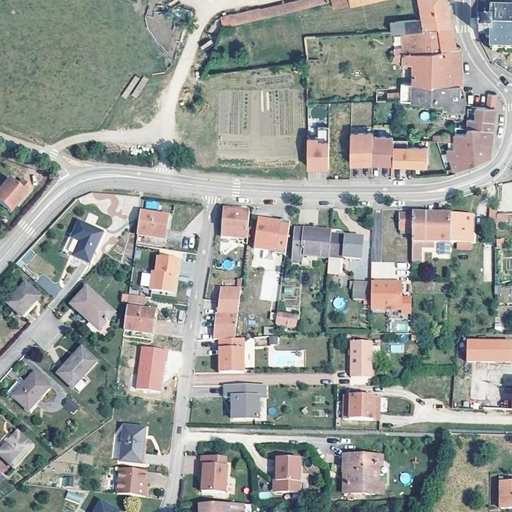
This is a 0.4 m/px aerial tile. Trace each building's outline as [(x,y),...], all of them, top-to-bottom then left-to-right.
[(292,0),(222,16),(223,24),(332,0),(292,0)] [(419,0),(422,19),(391,23),(393,32),(404,32),(452,25),(449,10),(447,0),(419,0)] [(486,23),(478,22),(478,34),(485,34),(485,37),(488,38),(490,38),(489,49),(492,49),(492,51),(494,50),(494,49),(504,49),(505,51),(507,51),(507,49),(511,49),(511,8),(508,8),(508,6),(506,6),(507,8),(495,8),(495,6),(493,6),(493,8),(491,7),(491,19),(487,19),(486,20),(486,23)] [(452,25),(404,32),(403,53),(456,48),(455,44),(454,37),(453,31),(452,25)] [(460,47),(456,48),(403,53),(391,54),(391,62),(399,61),(398,59),(403,59),(402,82),(459,86),(462,85),(461,66),(460,47)] [(401,92),(401,100),(442,103),(442,106),(444,108),(448,108),(448,110),(463,112),(464,96),(459,96),(459,92),(459,86),(402,82),(401,92)] [(388,100),(401,100),(401,92),(387,92),(388,100)] [(486,107),(495,108),(496,95),(488,94),(486,107)] [(486,107),(477,107),(476,118),(469,119),(469,128),(493,130),(494,120),(495,108),(486,107)] [(317,135),(317,137),(317,140),(328,140),(328,128),(317,128),(317,135)] [(460,172),(466,170),(464,167),(490,157),(492,141),(493,130),(469,128),(469,133),(456,133),(456,134),(455,140),(455,147),(447,147),(456,174),(460,172)] [(372,133),(350,132),(350,163),(372,162),(372,136),(372,133)] [(392,137),(372,136),(372,162),(392,162),(393,146),(392,137)] [(317,140),(317,137),(307,138),(307,167),(329,167),(328,140),(317,140)] [(423,147),(393,146),(392,162),(392,164),(410,165),(410,163),(423,164),(423,147)] [(11,175),(0,187),(0,198),(12,209),(32,184),(25,178),(20,183),(11,175)] [(250,229),(249,229),(250,211),(225,210),(224,236),(249,238),(250,229)] [(140,212),(137,235),(165,238),(167,216),(140,212)] [(422,242),(427,242),(428,213),(416,213),(401,213),(402,230),(414,230),(413,242),(422,242)] [(428,213),(427,242),(450,243),(451,214),(428,213)] [(451,214),(450,243),(472,243),(473,215),(451,214)] [(290,223),(259,219),(255,248),(266,250),(278,252),(286,253),(290,223)] [(79,222),(72,238),(74,239),(69,252),(74,254),(74,256),(89,263),(103,233),(79,222)] [(304,255),(329,257),(329,256),(331,235),(331,232),(313,231),(314,229),(297,227),(294,259),(303,259),(304,255)] [(331,235),(329,256),(329,257),(328,273),(338,274),(340,257),(362,259),(364,238),(331,235)] [(422,242),(413,242),(413,262),(422,262),(422,242)] [(30,249),(15,263),(21,269),(35,255),(30,249)] [(278,252),(266,250),(265,258),(277,260),(278,252)] [(180,260),(157,257),(155,272),(152,272),(151,275),(150,288),(149,290),(173,293),(175,280),(173,280),(174,275),(177,276),(180,260)] [(371,262),(371,278),(395,278),(395,262),(371,262)] [(140,286),(150,288),(151,275),(141,274),(140,286)] [(42,275),(36,284),(56,297),(62,287),(42,275)] [(372,283),(354,282),(354,290),(354,300),(372,300),(372,283)] [(7,303),(22,317),(40,297),(26,283),(7,303)] [(402,283),(372,283),(372,300),(371,309),(402,309),(402,314),(411,314),(412,294),(402,293),(402,283)] [(219,313),(218,313),(216,339),(221,338),(234,338),(236,324),(242,286),(221,287),(219,313)] [(70,305),(99,331),(115,313),(87,287),(70,305)] [(129,294),(128,303),(144,305),(145,297),(129,294)] [(127,308),(124,330),(152,333),(155,312),(127,308)] [(276,323),(291,325),(293,315),(277,312),(276,323)] [(246,337),(234,338),(221,338),(221,351),(246,350),(246,337)] [(277,337),(269,337),(270,345),(278,345),(277,337)] [(351,342),(351,378),(372,378),(372,342),(351,342)] [(511,362),(511,343),(466,343),(466,363),(511,362)] [(169,351),(144,347),(138,389),(162,392),(166,362),(168,362),(169,351)] [(58,375),(73,388),(97,362),(82,348),(58,375)] [(246,350),(221,351),(220,371),(245,371),(246,350)] [(14,397),(28,411),(50,387),(35,373),(14,397)] [(75,386),(79,391),(88,383),(83,378),(75,386)] [(260,401),(260,396),(266,395),(266,383),(226,382),(226,395),(233,395),(234,400),(260,401)] [(376,398),(352,397),(352,409),(346,409),(345,421),(369,422),(369,410),(376,410),(376,398)] [(74,414),(79,408),(70,400),(64,406),(74,414)] [(260,401),(234,400),(234,416),(260,416),(260,401)] [(142,464),(146,429),(124,427),(121,462),(142,464)] [(0,451),(0,455),(14,468),(33,447),(17,432),(0,451)] [(375,482),(375,465),(380,465),(383,465),(383,456),(343,454),(343,465),(343,472),(344,473),(344,493),(354,493),(354,486),(365,487),(364,494),(375,494),(375,493),(382,493),(382,482),(379,482),(375,482)] [(228,458),(203,455),(201,473),(204,473),(203,481),(202,490),(226,492),(229,466),(227,466),(228,458)] [(301,458),(278,458),(277,473),(277,480),(275,483),(274,489),(277,492),(301,493),(301,458)] [(146,472),(120,469),(117,494),(145,497),(146,488),(144,488),(145,484),(146,472)] [(75,479),(66,478),(66,487),(74,488),(75,479)] [(501,509),(511,508),(511,483),(501,484),(501,509)] [(81,502),(83,495),(67,492),(65,499),(81,502)] [(118,511),(101,502),(95,511),(118,511)] [(243,511),(244,503),(200,504),(200,511),(243,511)]
